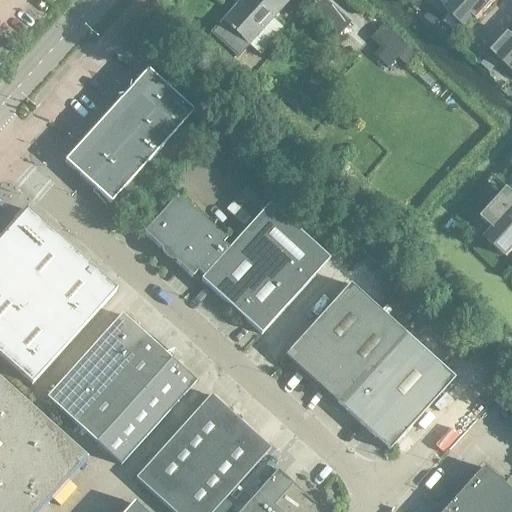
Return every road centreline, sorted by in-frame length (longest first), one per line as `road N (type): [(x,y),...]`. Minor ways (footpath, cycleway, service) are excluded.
road 1 (unclassified): [(383,496),(0,147)]
road 2 (tertiary): [(0,107),(97,0)]
road 3 (unclassified): [(383,496),(471,395)]
